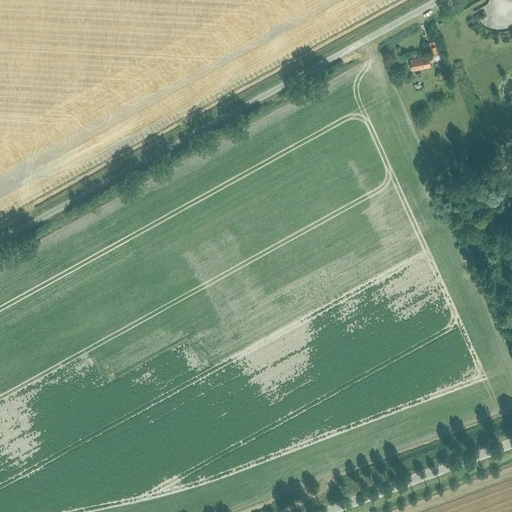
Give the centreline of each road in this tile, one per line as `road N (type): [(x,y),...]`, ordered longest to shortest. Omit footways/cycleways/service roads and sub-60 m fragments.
road 1 (unclassified): [(0,242),(440,0)]
road 2 (unclassified): [(327,511),(511,443)]
